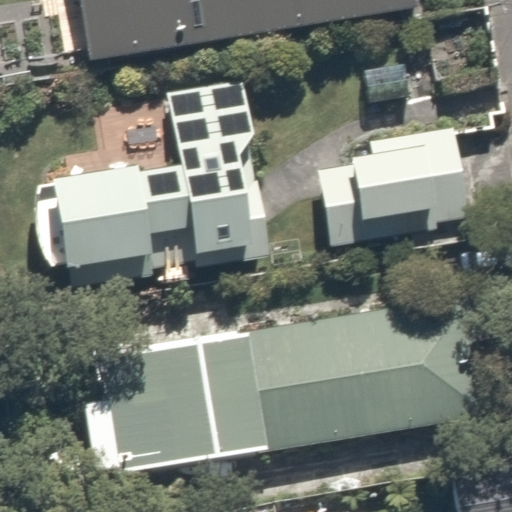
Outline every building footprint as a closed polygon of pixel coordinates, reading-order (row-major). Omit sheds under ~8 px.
[(74,0),(84,65),(410,15),(407,0),(74,0)] [(269,256),(236,74),(156,89),(170,162),(34,187),(54,296),(269,256)] [(454,135),(312,159),(328,255),(470,231),(454,135)] [(464,292),(92,351),(98,393),(54,400),(68,487),(484,420),(464,292)] [(511,511),(511,464),(440,477),(446,511),(511,511)]
